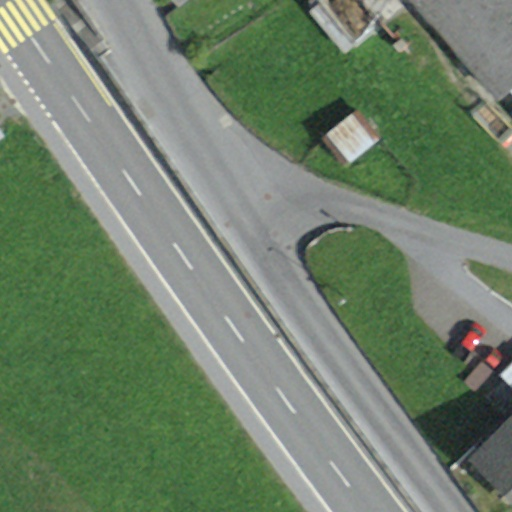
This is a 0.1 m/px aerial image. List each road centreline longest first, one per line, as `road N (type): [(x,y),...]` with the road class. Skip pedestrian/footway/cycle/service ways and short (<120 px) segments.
road 1 (secondary): [(8,0),(363,511)]
road 2 (residential): [(241,209),(453,511)]
road 3 (residential): [(511,261),(349,209),(241,209)]
road 4 (residential): [(119,0),(241,209)]
